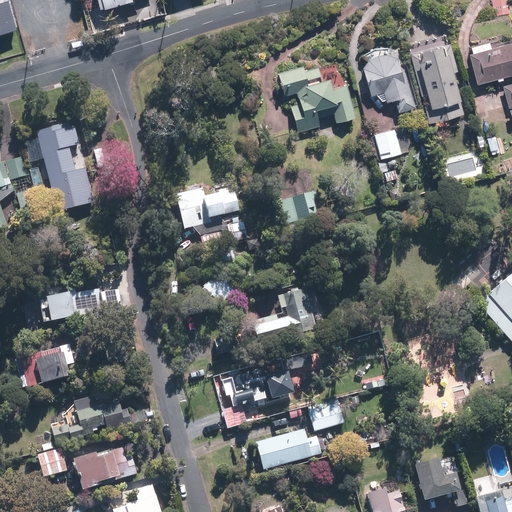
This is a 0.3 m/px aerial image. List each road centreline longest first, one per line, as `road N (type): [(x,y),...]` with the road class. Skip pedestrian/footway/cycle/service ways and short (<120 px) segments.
road 1 (residential): [(106,55),(139,155),(138,290),(200,511)]
road 2 (tertiary): [(106,55),(301,0)]
